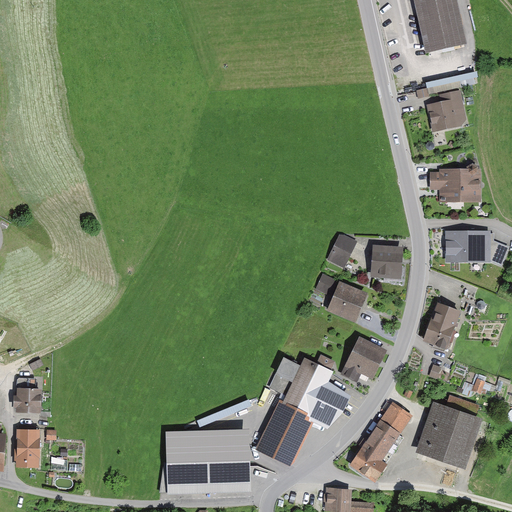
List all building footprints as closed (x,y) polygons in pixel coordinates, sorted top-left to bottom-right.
[(457,0),(415,0),(427,55),(468,46),(457,0)] [(430,75),(431,86),(481,79),(480,68),(430,75)] [(420,84),(421,92),(432,91),(430,83),(420,84)] [(445,104),(430,108),(436,134),(469,126),(461,92),(443,96),(445,104)] [(480,204),(481,171),(435,170),(435,191),(440,191),(440,203),(480,204)] [(488,261),(488,260),(501,266),(508,250),(488,242),(488,233),(447,234),(447,262),(488,261)] [(358,242),(342,234),(328,260),(345,268),(358,242)] [(404,249),(374,247),(372,280),(402,281),(404,249)] [(334,280),(324,275),(317,290),(327,294),(334,280)] [(368,294),(341,283),(329,313),(357,323),(368,294)] [(463,314),(439,304),(424,342),(447,352),(463,314)] [(387,353),(360,340),(342,376),(357,384),(362,375),(374,381),(387,353)] [(334,372),(305,358),(301,365),(284,357),(269,388),(281,394),(256,450),(290,466),(295,462),(313,423),(328,429),(344,411),(351,396),(329,381),(334,372)] [(436,359),(432,371),(440,374),(444,362),(436,359)] [(42,383),(20,382),(18,415),(40,416),(42,383)] [(202,420),(255,402),(252,395),(200,413),(202,420)] [(446,409),(436,406),(419,454),(466,471),(483,422),(476,419),(481,407),(451,396),(446,409)] [(394,404),(382,422),(402,435),(414,418),(394,404)] [(382,422),(363,449),(383,463),(402,435),(382,422)] [(58,434),(59,425),(49,424),(49,433),(58,434)] [(42,432),(18,432),(17,467),(41,468),(42,432)] [(249,432),(167,434),(168,497),(251,495),(249,432)] [(388,466),(383,463),(363,449),(351,466),(376,483),(388,466)] [(352,490),(327,489),(326,511),(375,511),(376,505),(352,504),(352,490)]
